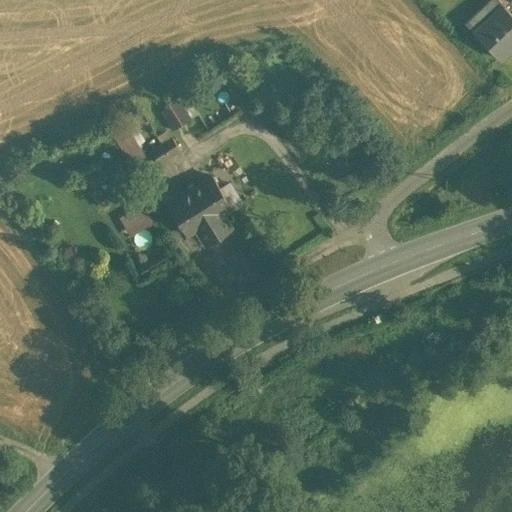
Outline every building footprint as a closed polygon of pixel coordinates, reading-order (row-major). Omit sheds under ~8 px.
[(504,3),(500,0),(487,0),(465,21),(499,56),(511,43),(511,12),(504,4),(504,3)] [(125,118),(111,127),(131,161),(145,153),(125,118)] [(173,137),(162,144),(169,155),(180,148),(173,137)] [(162,144),(151,150),(158,162),(169,155),(162,144)] [(231,205),(212,175),(190,189),(219,235),(230,228),(220,212),(231,205)] [(190,189),(167,203),(186,233),(197,226),(207,242),(219,235),(190,189)] [(145,202),(119,213),(128,234),(154,222),(145,202)]
